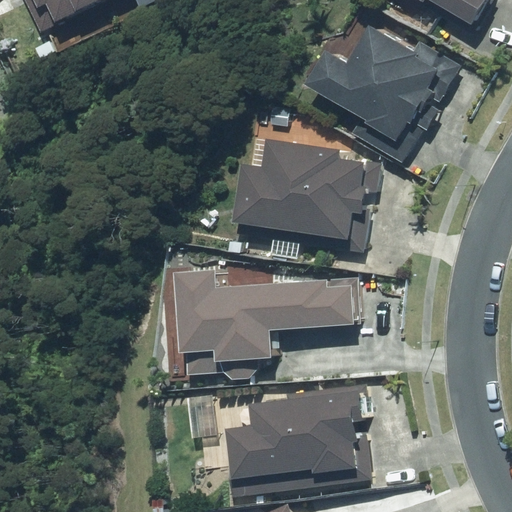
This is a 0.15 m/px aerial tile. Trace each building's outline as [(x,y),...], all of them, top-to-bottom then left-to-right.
[(33,0),(50,34),(121,0),(33,0)] [(438,0),(444,3),(446,0),(490,26),(504,0),(438,0)] [(364,64),(342,51),(323,83),(386,119),(384,123),(407,136),(399,151),(415,160),(434,127),(438,129),(474,66),(461,59),(457,67),(386,26),(364,64)] [(258,164),(248,234),(374,252),(379,214),(383,214),(390,162),(358,158),(359,149),(285,139),(281,168),(258,164)] [(192,272),(200,354),(232,351),(233,364),(291,359),(289,332),(373,325),(368,277),(236,288),(234,269),(192,272)] [(240,462),(244,496),(382,480),(375,419),(382,419),(378,384),(294,394),(295,400),(266,404),(269,426),(245,429),(248,462),(240,462)]
